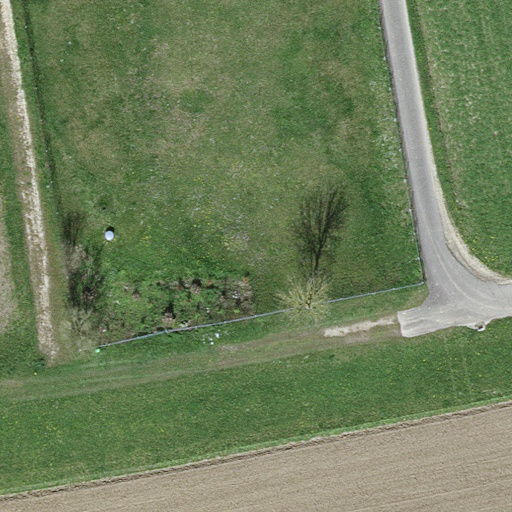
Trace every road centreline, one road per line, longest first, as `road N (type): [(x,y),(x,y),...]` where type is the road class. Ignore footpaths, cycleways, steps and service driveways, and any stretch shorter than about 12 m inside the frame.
road 1 (track): [(471,309),(293,357),(65,395)]
road 2 (track): [(65,395),(0,9)]
